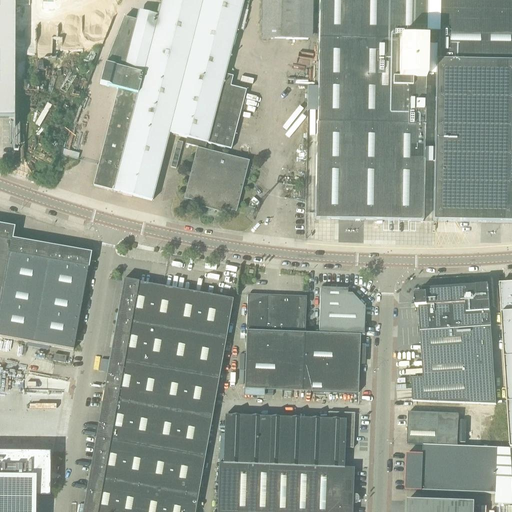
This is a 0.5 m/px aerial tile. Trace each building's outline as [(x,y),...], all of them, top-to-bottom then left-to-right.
[(0,0),(0,119),(14,119),(14,151),(18,151),(14,151),(15,119),(15,0),(0,0)] [(27,0),(23,16),(41,21),(42,16),(52,19),(55,11),(62,13),(65,0),(27,0)] [(113,109),(94,186),(118,192),(152,201),(154,192),(169,134),(187,138),(186,144),(205,149),(207,143),(231,150),(246,91),(231,87),(233,77),(225,75),(244,0),(162,0),(155,26),(136,21),(124,18),(105,65),(100,84),(107,86),(106,87),(118,90),(113,109)] [(299,0),(262,0),(262,39),(299,40),(299,0)] [(318,0),(315,220),(423,222),(424,162),(434,162),(437,149),(428,148),(425,148),(428,31),(430,31),(439,31),(439,30),(439,20),(429,20),(429,0),(318,0)] [(511,0),(429,0),(429,20),(440,20),(439,30),(439,31),(439,62),(437,149),(434,162),(433,222),(511,223),(511,0)] [(177,142),(171,167),(176,169),(183,143),(177,142)] [(197,148),(186,192),(184,199),(196,202),(195,206),(223,213),(224,209),(236,213),(249,162),(197,148)] [(80,154),(64,150),(62,155),(78,160),(80,154)] [(12,242),(12,240),(14,228),(0,225),(0,301),(11,242),(12,242)] [(0,337),(35,344),(51,246),(12,240),(12,242),(11,242),(0,301),(0,337)] [(51,246),(35,344),(73,351),(91,253),(51,246)] [(88,482),(82,511),(195,511),(233,300),(124,281),(109,362),(88,482)] [(511,448),(511,283),(500,284),(511,448)] [(492,328),(492,327),(489,286),(481,286),(481,285),(448,287),(448,288),(432,289),(432,288),(422,289),(422,294),(415,295),(416,307),(419,307),(421,331),(424,378),(412,379),(413,402),(496,405),(492,328)] [(319,334),(360,336),(364,336),(365,308),(352,294),(348,294),(348,289),(321,289),(319,334)] [(360,336),(319,334),(305,334),(306,298),(248,295),(244,390),(358,394),(359,365),(364,365),(365,346),(359,346),(360,336)] [(66,357),(54,355),(53,361),(65,363),(66,357)] [(415,411),(413,443),(438,444),(463,446),(465,414),(415,411)] [(223,464),(344,469),(344,448),(353,449),(354,414),(329,413),(328,420),(225,417),(223,464)] [(511,505),(511,469),(511,448),(498,448),(463,447),(424,444),(423,454),(414,454),(413,489),(496,493),(496,504),(511,505)] [(0,511),(34,511),(35,494),(45,494),(45,458),(0,457),(0,511)] [(344,469),(223,464),(219,464),(217,511),(352,511),(353,504),(356,504),(356,496),(353,496),(354,469),(344,469)] [(408,503),(406,503),(405,511),(473,511),(474,503),(408,501),(408,503)]
